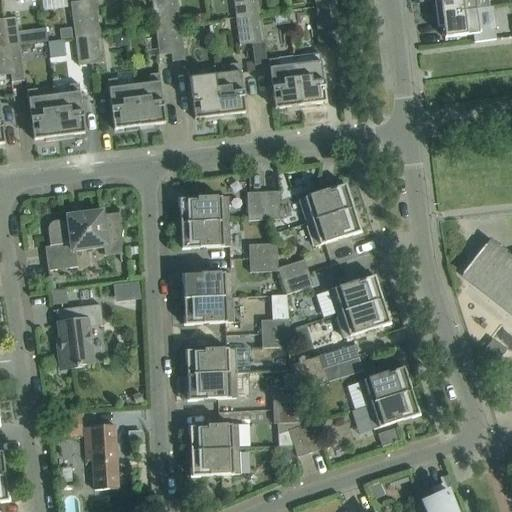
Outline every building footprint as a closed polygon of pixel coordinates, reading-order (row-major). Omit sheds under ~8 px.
[(167,28),(163,0),(151,0),(155,29),(167,28)] [(180,26),(176,0),(163,0),(167,28),(180,26)] [(248,17),(245,0),(232,0),(235,19),(248,17)] [(260,16),(258,0),(245,0),(248,17),(260,16)] [(328,7),(327,0),(314,0),(315,9),(328,7)] [(475,10),(474,0),(438,0),(439,1),(434,2),(435,15),(475,10)] [(99,36),(95,1),(83,2),(87,38),(99,36)] [(87,38),(83,2),(70,4),(74,39),(87,38)] [(333,43),(328,7),(315,9),(320,44),(333,43)] [(475,10),(435,15),(437,29),(443,28),(444,39),(473,36),(474,44),(496,41),(491,8),(475,10)] [(264,43),(260,16),(248,17),(251,45),(264,43)] [(251,45),(248,17),(235,19),(239,47),(251,45)] [(20,46),(16,18),(3,20),(7,48),(20,46)] [(184,61),(180,26),(167,28),(171,55),(172,63),(184,61)] [(171,55),(167,28),(155,29),(159,57),(171,55)] [(103,64),(99,36),(87,38),(91,65),(103,64)] [(91,65),(87,38),(74,39),(78,67),(91,65)] [(24,82),(20,46),(7,48),(10,76),(11,83),(24,82)] [(0,76),(10,76),(7,48),(0,48),(0,76)] [(310,56),(294,58),(295,66),(300,110),(315,109),(314,106),(326,104),(321,64),(320,54),(310,56)] [(278,60),(268,61),(269,71),(274,111),(286,109),(286,112),(300,110),(295,66),(294,58),(278,60)] [(245,114),(240,75),(241,75),(239,65),(229,66),(230,74),(214,77),(220,121),(234,119),(234,116),(245,114)] [(220,121),(214,77),(198,79),(197,70),(187,71),(188,81),(189,81),(194,121),(205,119),(206,122),(220,121)] [(165,124),(160,85),(159,75),(149,76),(150,85),(134,87),(140,131),(154,129),(153,126),(165,124)] [(140,131),(134,87),(118,89),(117,80),(107,82),(108,91),(113,131),(125,130),(125,133),(140,131)] [(84,135),(80,95),(79,85),(69,86),(70,95),(54,97),(59,141),(73,139),(73,136),(84,135)] [(59,141),(54,97),(38,99),(37,90),(26,92),(28,102),(33,141),(45,140),(45,143),(59,141)] [(307,225),(352,210),(345,186),(299,201),(307,225)] [(265,222),(263,193),(246,194),(247,223),(265,222)] [(279,221),(278,193),(263,193),(265,222),(279,221)] [(228,223),(227,199),(179,201),(180,226),(228,223)] [(360,234),(352,210),(307,225),(314,248),(360,234)] [(119,243),(120,214),(102,216),(102,213),(67,217),(67,221),(55,222),(53,223),(51,224),(50,225),(49,226),(48,228),(47,230),(47,232),(50,248),(50,254),(45,255),(47,272),(77,269),(75,252),(103,249),(106,248),(106,245),(119,243)] [(229,248),(228,223),(180,226),(181,250),(229,248)] [(511,257),(510,258),(489,241),(462,275),(511,314),(511,257)] [(277,259),(276,245),(248,246),(248,260),(277,259)] [(138,248),(129,249),(130,256),(139,255),(138,248)] [(277,270),(277,259),(248,260),(249,274),(278,273),(277,270)] [(281,284),(308,275),(304,261),(277,270),(278,273),(281,284)] [(231,299),(230,274),(182,277),(183,302),(231,299)] [(312,288),(308,275),(281,284),(285,297),(312,288)] [(382,301),(374,278),(328,292),(336,316),(382,301)] [(62,304),(61,293),(52,294),(53,306),(62,304)] [(232,324),(231,299),(183,302),(184,326),(232,324)] [(389,325),(382,301),(336,316),(344,340),(389,325)] [(93,365),(87,322),(99,321),(97,308),(100,308),(100,307),(59,312),(60,324),(57,324),(60,351),(57,351),(60,372),(80,369),(80,367),(93,365)] [(289,335),(288,321),(260,322),(261,336),(289,335)] [(290,349),(289,335),(261,336),(261,350),(290,349)] [(492,340),(485,349),(499,361),(507,351),(492,340)] [(361,348),(323,362),(334,390),(372,377),(361,348)] [(233,350),(186,352),(187,377),(234,375),(248,375),(250,375),(249,350),(233,350)] [(322,371),(318,358),(291,366),(295,380),(322,371)] [(365,407),(411,393),(403,369),(358,384),(365,407)] [(327,384),(322,371),(295,380),(299,393),(327,384)] [(234,375),(187,377),(188,402),(236,400),(249,400),(248,375),(234,375)] [(419,417),(411,393),(365,407),(373,431),(419,417)] [(301,411),(300,396),(272,397),(272,412),(301,411)] [(301,424),(301,411),(272,412),(273,426),(301,424)] [(54,438),(82,438),(81,416),(54,416),(54,438)] [(323,451),(315,423),(302,428),(310,455),(323,451)] [(238,451),(237,426),(189,428),(190,453),(238,451)] [(118,491),(114,427),(85,429),(87,462),(92,462),(94,492),(118,491)] [(310,455),(302,428),(288,432),(297,459),(310,455)] [(142,432),(128,433),(128,443),(142,442),(142,432)] [(389,451),(405,450),(404,436),(387,437),(389,451)] [(239,476),(238,451),(190,453),(191,478),(239,476)] [(455,511),(449,496),(454,493),(449,476),(442,479),(441,479),(439,480),(442,485),(430,490),(434,498),(421,504),(424,511),(455,511)] [(0,503),(8,503),(5,478),(0,478),(0,503)] [(372,501),(385,496),(380,484),(367,489),(372,501)]
